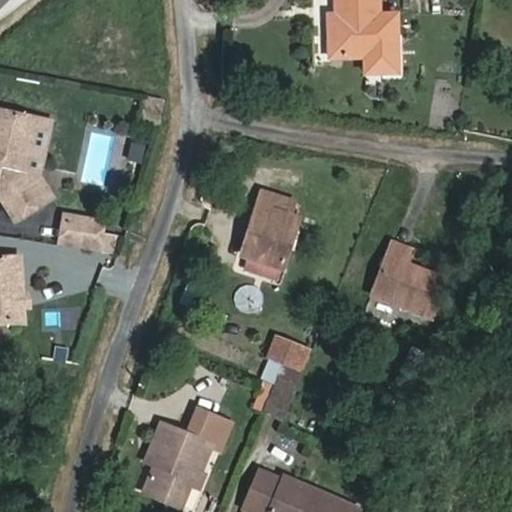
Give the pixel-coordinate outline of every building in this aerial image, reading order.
[(328,8),(329,57),(380,56),(379,0),(336,0),(337,8),(328,8)] [(146,136),(149,111),(133,109),(130,134),(146,136)] [(29,178),(41,125),(0,116),(0,202),(9,217),(41,198),(29,178)] [(279,188),(267,216),(275,219),(262,252),(294,265),(313,221),(304,217),(311,201),(279,188)] [(101,210),(61,204),(60,213),(99,218),(101,210)] [(96,241),(99,218),(60,213),(56,235),(96,241)] [(267,216),(254,249),(262,252),(275,219),(267,216)] [(436,315),(450,278),(413,264),(419,249),(398,241),(378,293),(436,315)] [(8,253),(0,253),(0,312),(12,312),(8,253)] [(271,359),(289,354),(284,336),(267,340),(271,359)] [(204,470),(216,441),(222,443),(232,421),(197,406),(188,429),(166,419),(155,446),(167,451),(150,491),(188,507),(198,483),(204,485),(209,472),(204,470)] [(291,487),(264,477),(252,509),(260,511),(364,511),(366,508),(293,480),(291,487)]
